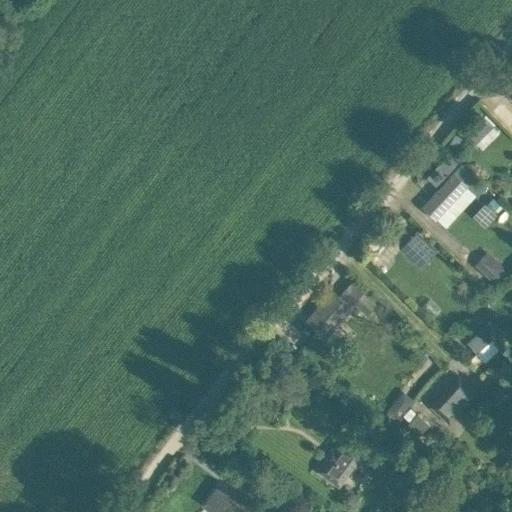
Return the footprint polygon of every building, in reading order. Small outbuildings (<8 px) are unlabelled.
[(485,118),(468,134),(476,143),(494,127),(485,118)] [(422,206),(437,220),(469,185),(454,171),(422,206)] [(492,198),(486,204),(493,211),(500,204),(492,198)] [(494,257),(477,274),(487,283),(503,266),(494,257)] [(307,321),(325,337),(351,307),(334,292),(307,321)] [(378,304),(365,292),(355,304),(369,315),(378,304)] [(485,361),(499,348),(494,332),(486,324),(467,341),(479,354),(469,362),(474,368),(484,359),(485,361)] [(432,406),(450,424),(479,392),(461,375),(432,406)] [(417,438),(430,424),(418,413),(405,427),(417,438)] [(318,472),(341,488),(365,453),(343,437),(318,472)] [(204,504),(215,511),(242,511),(250,501),(220,481),(204,504)]
